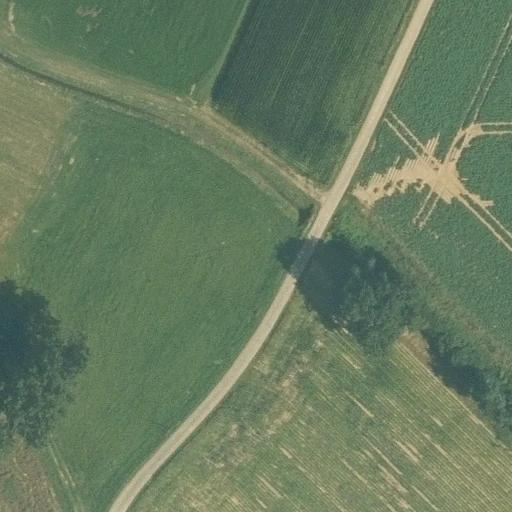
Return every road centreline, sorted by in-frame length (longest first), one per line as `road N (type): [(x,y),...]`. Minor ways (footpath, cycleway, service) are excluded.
road 1 (unclassified): [(421,0),(335,192),(255,343),(116,511)]
road 2 (track): [(0,30),(61,63),(214,117),(335,192)]
